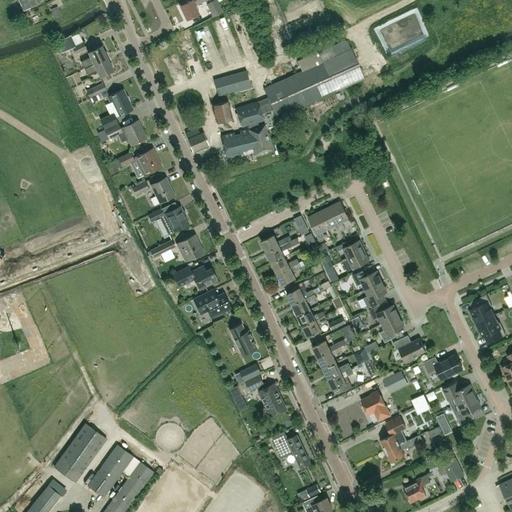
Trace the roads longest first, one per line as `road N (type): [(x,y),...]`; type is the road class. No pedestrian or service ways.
road 1 (residential): [(445,292),(413,307),(354,185),(330,187),(231,241)]
road 2 (tertiary): [(359,511),(231,241)]
road 3 (tertiary): [(231,241),(133,44)]
road 4 (residential): [(507,416),(445,292)]
road 5 (residential): [(422,511),(481,483),(507,416)]
